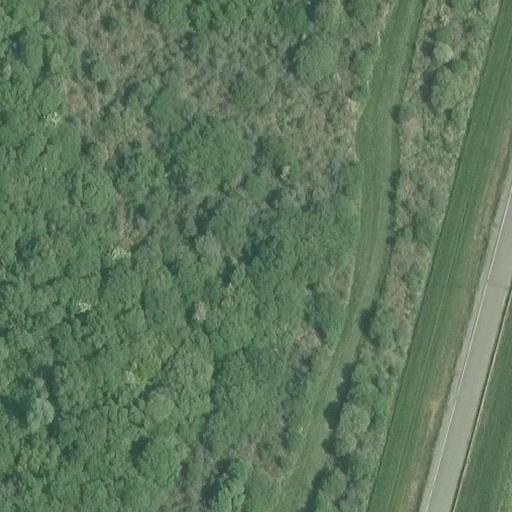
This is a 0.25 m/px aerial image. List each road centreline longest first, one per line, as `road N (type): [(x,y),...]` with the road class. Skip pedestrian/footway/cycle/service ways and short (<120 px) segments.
road 1 (track): [(304,511),(374,273),(397,58),(413,0)]
road 2 (unclassified): [(435,511),(511,220)]
